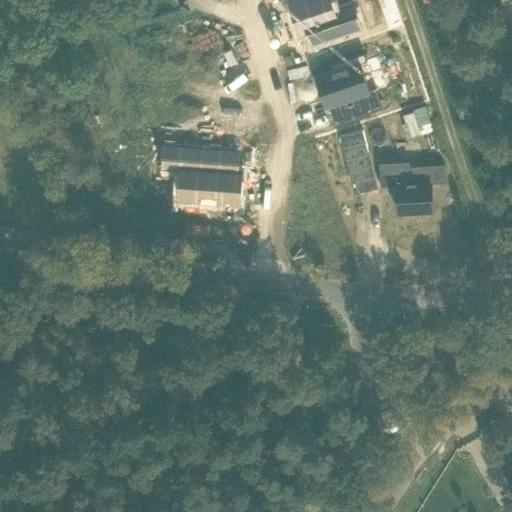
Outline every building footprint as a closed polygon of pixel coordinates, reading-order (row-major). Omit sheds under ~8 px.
[(288,0),(289,0),(300,33),(308,30),(312,44),(361,27),(356,11),(337,18),(331,0),(288,0)] [(398,10),(383,14),(388,30),(403,25),(398,10)] [(333,71),(315,77),(325,107),(328,105),(331,112),(335,126),(371,114),(370,111),(383,107),(376,87),(370,89),(361,62),(367,60),(364,52),(330,64),(331,67),(333,71)] [(165,145),(163,169),(181,171),(179,200),(202,201),(202,205),(215,206),(215,202),(239,204),(241,170),(236,170),(238,150),(165,145)] [(409,161),(379,162),(380,186),(389,185),(396,185),(398,212),(433,210),(431,183),(437,183),(446,182),(445,164),(410,166),(409,161)] [(356,248),(357,201),(344,201),(345,179),(315,179),(314,247),(356,248)] [(413,356),(420,370),(440,361),(433,347),(413,356)] [(331,451),(344,459),(358,436),(344,428),(331,451)]
